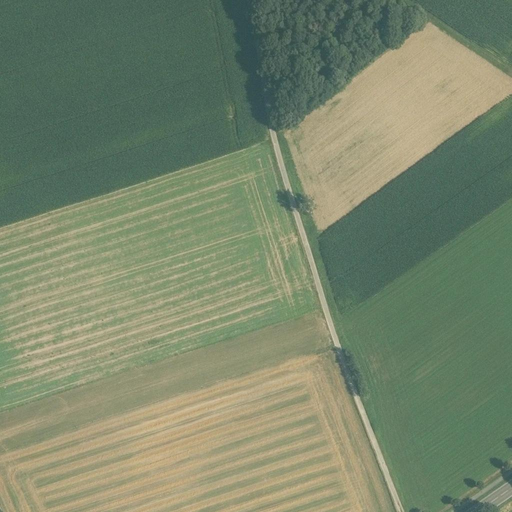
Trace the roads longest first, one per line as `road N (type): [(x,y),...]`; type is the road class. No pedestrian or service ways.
road 1 (track): [(401,511),(276,153),(248,0)]
road 2 (track): [(511,73),(399,0)]
